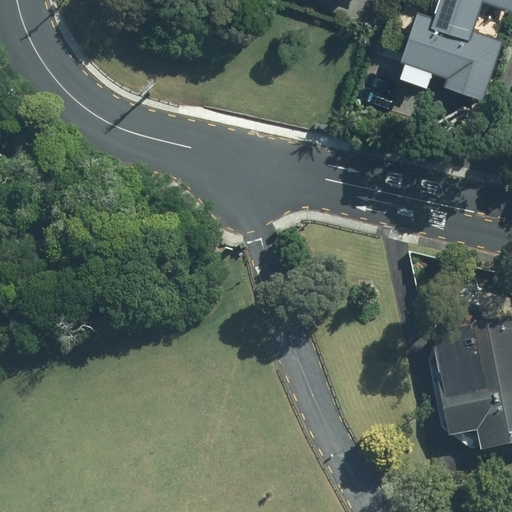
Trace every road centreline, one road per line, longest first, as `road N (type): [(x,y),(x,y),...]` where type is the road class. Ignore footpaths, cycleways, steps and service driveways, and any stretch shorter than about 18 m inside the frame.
road 1 (residential): [(348,185),(95,115),(49,72),(16,0)]
road 2 (residential): [(511,242),(444,226),(348,185)]
road 3 (residential): [(348,185),(511,202)]
